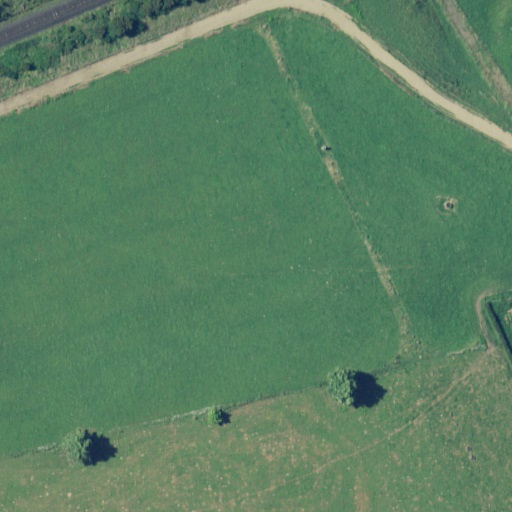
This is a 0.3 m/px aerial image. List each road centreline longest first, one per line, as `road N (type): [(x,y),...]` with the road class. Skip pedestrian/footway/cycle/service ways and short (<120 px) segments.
road 1 (track): [(0,112),(271,1),(292,0),(336,18),(437,103),(511,143)]
road 2 (track): [(445,0),(511,104)]
